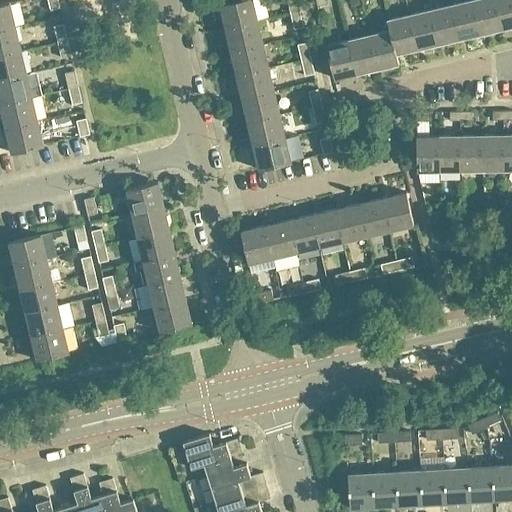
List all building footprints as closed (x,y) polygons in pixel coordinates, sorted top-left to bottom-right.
[(59,9),(56,0),(46,0),(49,11),(59,9)] [(256,22),(251,0),(238,0),(219,5),(225,29),(256,22)] [(299,12),(296,0),(285,0),(289,14),(299,12)] [(500,30),(493,0),(473,0),(471,1),(479,35),(500,30)] [(511,26),(511,0),(493,0),(500,30),(511,26)] [(479,35),(471,1),(450,5),(458,40),(479,35)] [(0,31),(14,28),(8,4),(0,5),(0,31)] [(458,40),(450,5),(429,10),(437,44),(458,40)] [(437,44),(429,10),(408,15),(416,49),(437,44)] [(303,28),(299,12),(289,14),(293,30),(303,28)] [(416,49),(408,15),(386,20),(389,31),(390,31),(395,54),(396,54),(416,49)] [(264,42),(290,36),(287,20),(260,26),(264,42)] [(261,45),(256,22),(225,29),(230,52),(261,45)] [(66,41),(63,25),(53,28),(56,43),(66,41)] [(0,55),(19,52),(14,28),(0,31),(0,55)] [(395,54),(390,31),(389,31),(368,36),(376,69),(398,64),(396,54),(395,54)] [(376,69),(368,36),(347,41),(355,74),(376,69)] [(225,37),(208,37),(209,52),(226,51),(225,37)] [(70,56),(66,41),(56,43),(60,59),(70,56)] [(355,74),(347,41),(326,46),(334,79),(355,74)] [(310,59),(306,43),(297,45),(300,61),(310,59)] [(267,68),(261,45),(230,52),(236,75),(267,68)] [(0,80),(24,75),(19,52),(0,55),(0,80)] [(314,75),(310,59),(300,61),(304,77),(314,75)] [(272,92),(267,68),(236,75),(241,99),(272,92)] [(77,88),(74,72),(64,74),(67,90),(77,88)] [(0,105),(30,98),(24,75),(0,80),(0,105)] [(81,103),(77,88),(67,90),(71,106),(81,103)] [(321,105),(317,89),(308,91),(311,108),(321,105)] [(278,115),(272,92),(241,99),(247,122),(278,115)] [(36,122),(30,98),(0,105),(0,112),(4,129),(36,122)] [(325,122),(321,105),(311,108),(315,124),(325,122)] [(503,120),(503,111),(492,112),(492,120),(503,120)] [(511,120),(511,111),(503,111),(503,120),(511,120)] [(460,121),(459,112),(449,112),(449,121),(460,121)] [(470,121),(470,112),(459,112),(460,121),(470,121)] [(427,128),(426,113),(415,113),(416,129),(427,128)] [(283,139),(278,115),(247,122),(252,146),(283,139)] [(88,135),(85,120),(75,122),(78,138),(88,135)] [(41,146),(36,122),(4,129),(10,154),(41,146)] [(504,170),(503,135),(481,136),(482,170),(504,170)] [(511,169),(511,135),(503,135),(504,170),(511,169)] [(460,171),(459,136),(438,137),(439,171),(460,171)] [(482,170),(481,136),(459,136),(460,171),(482,170)] [(332,153),(329,137),(319,140),(322,155),(332,153)] [(439,171),(438,137),(416,137),(417,171),(439,171)] [(289,163),(283,139),(252,146),(258,171),(289,163)] [(162,208),(156,183),(125,190),(131,215),(162,208)] [(413,224),(406,194),(382,199),(389,230),(413,224)] [(96,214),(92,198),(82,200),(86,216),(96,214)] [(389,230),(382,199),(358,205),(365,235),(389,230)] [(365,235),(358,205),(335,210),(342,241),(365,235)] [(168,231),(162,208),(131,215),(136,238),(168,231)] [(342,241),(335,210),(311,216),(319,246),(342,241)] [(319,246),(311,216),(288,221),(295,252),(319,246)] [(295,252),(288,221),(265,227),(272,257),(295,252)] [(86,242),(82,226),(72,228),(76,244),(86,242)] [(272,257),(265,227),(241,232),(248,263),(272,257)] [(103,247),(100,231),(90,233),(94,249),(103,247)] [(173,255),(168,231),(136,238),(142,262),(173,255)] [(45,260),(39,236),(8,243),(13,267),(45,260)] [(107,262),(103,247),(94,249),(97,265),(107,262)] [(147,284),(147,285),(178,278),(173,255),(142,262),(144,270),(140,271),(143,285),(147,284)] [(93,273),(89,258),(79,260),(83,276),(93,273)] [(414,268),(412,258),(396,261),(398,271),(414,268)] [(51,283),(45,260),(13,267),(19,291),(51,283)] [(398,271),(396,261),(379,265),(382,275),(398,271)] [(367,279),(365,269),(349,272),(351,282),(367,279)] [(351,282),(349,272),(333,276),(335,286),(351,282)] [(97,289),(93,273),(83,276),(87,291),(97,289)] [(114,293),(111,277),(101,280),(105,295),(114,293)] [(184,301),(178,278),(147,285),(153,308),(184,301)] [(320,290),(318,279),(302,283),(304,293),(320,290)] [(56,307),(51,283),(19,291),(24,314),(56,307)] [(304,293),(302,283),(286,287),(288,297),(304,293)] [(273,301),(270,291),(255,294),(258,304),(273,301)] [(118,308),(114,293),(105,295),(108,311),(118,308)] [(190,326),(184,301),(153,308),(159,333),(190,326)] [(104,320),(100,304),(90,307),(94,322),(104,320)] [(61,330),(56,307),(24,314),(30,337),(61,330)] [(108,336),(104,320),(94,322),(98,338),(108,336)] [(126,341),(122,325),(112,327),(116,343),(126,341)] [(67,354),(61,330),(30,337),(36,362),(67,354)] [(501,423),(497,414),(483,421),(486,430),(501,423)] [(486,430),(483,421),(468,427),(472,436),(486,430)] [(458,439),(457,429),(441,430),(442,440),(458,439)] [(442,440),(441,430),(426,431),(426,441),(442,440)] [(410,442),(409,432),(393,433),(394,443),(410,442)] [(394,443),(393,433),(377,435),(378,444),(394,443)] [(217,461),(230,457),(242,453),(238,440),(213,448),(209,435),(183,443),(191,469),(203,466),(207,478),(220,474),(217,461)] [(361,446),(361,436),(345,437),(345,447),(361,446)] [(267,486),(263,473),(250,477),(246,465),(234,469),(230,457),(217,461),(220,474),(207,478),(215,503),(267,486)] [(511,499),(511,465),(492,467),(494,500),(511,499)] [(494,500),(492,467),(468,469),(471,502),(494,500)] [(471,502),(468,469),(444,470),(446,503),(471,502)] [(446,503),(444,470),(420,472),(423,505),(446,503)] [(423,505),(420,472),(396,473),(398,506),(423,505)] [(398,506),(396,473),(372,475),(375,508),(398,506)] [(98,511),(107,509),(103,496),(91,500),(83,475),(70,479),(74,492),(73,492),(77,504),(65,508),(66,511),(98,511)] [(375,508),(372,475),(348,476),(350,509),(375,508)] [(136,511),(133,501),(120,505),(112,480),(99,484),(103,496),(107,509),(98,511),(136,511)] [(261,511),(258,503),(271,499),(267,486),(215,503),(218,511),(261,511)] [(66,511),(65,508),(54,511),(46,487),(32,491),(36,504),(35,504),(37,511),(66,511)] [(11,511),(8,499),(0,501),(0,511),(11,511)]
